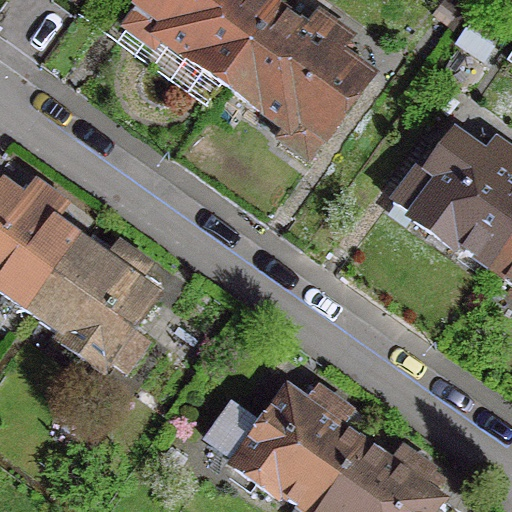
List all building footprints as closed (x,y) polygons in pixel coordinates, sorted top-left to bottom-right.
[(158,44),(220,89),(272,15),(251,0),(142,0),(132,15),(133,16),(121,33),(150,54),(158,44)] [(467,4),(461,0),(441,0),(429,17),(448,30),(467,4)] [(304,38),(272,15),(220,89),(283,134),(276,144),(304,165),(365,82),(332,57),(343,42),(316,22),(304,38)] [(453,249),(487,273),(511,237),(511,184),(508,182),(511,177),(511,161),(493,148),(482,163),(451,141),(427,175),(419,169),(389,209),(410,223),(410,224),(450,253),(453,249)] [(0,299),(25,317),(76,246),(47,226),(58,210),(32,192),(21,207),(0,192),(0,299)] [(511,237),(487,273),(511,291),(511,237)] [(116,251),(105,267),(76,246),(25,317),(59,341),(56,346),(98,376),(106,366),(122,377),(142,349),(126,338),(153,301),(131,286),(142,270),(116,251)] [(276,498),(295,511),(315,511),(360,450),(331,430),(342,414),(315,395),(304,410),(283,395),(256,432),(241,421),(221,449),(237,460),(229,471),(272,502),(276,498)] [(388,471),(360,450),(315,511),(432,511),(437,505),(416,490),(427,475),(399,455),(388,471)]
